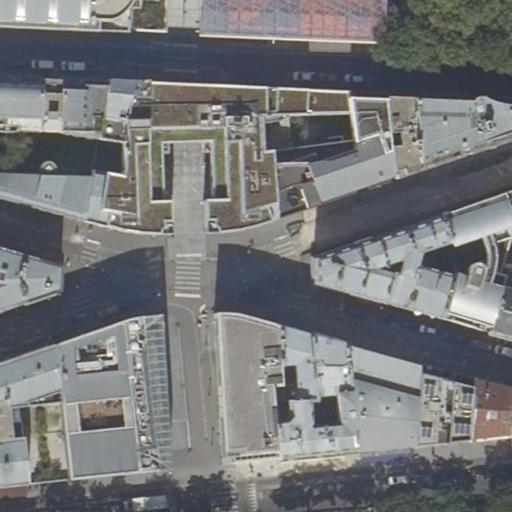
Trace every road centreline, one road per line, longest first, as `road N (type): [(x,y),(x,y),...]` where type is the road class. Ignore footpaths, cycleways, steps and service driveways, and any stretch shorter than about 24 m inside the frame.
road 1 (residential): [(511,74),(0,50)]
road 2 (residential): [(511,170),(186,277)]
road 3 (primary): [(511,477),(174,511)]
road 4 (residential): [(511,367),(186,277)]
road 5 (residential): [(186,277),(0,334)]
road 6 (residential): [(186,277),(0,230)]
